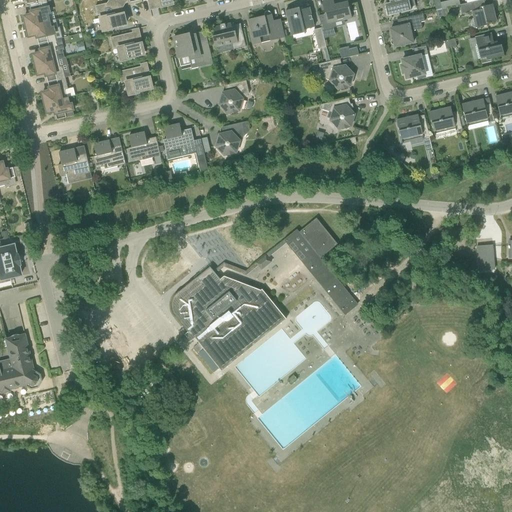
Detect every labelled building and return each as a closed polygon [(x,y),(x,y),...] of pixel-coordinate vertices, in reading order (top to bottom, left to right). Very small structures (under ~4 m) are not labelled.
[(126,24),(123,14),(122,15),(119,15),(118,11),(121,5),(112,0),(108,0),(107,4),(95,6),(97,15),(99,15),(103,32),(118,28),(117,26),(126,24)] [(333,0),(330,0),(322,2),(325,14),(318,16),(321,28),(324,39),(332,37),(330,26),(332,23),(352,18),(347,0),(345,0),(334,3),(333,0)] [(385,15),(387,14),(387,16),(411,10),(410,7),(415,6),(413,0),(387,0),(388,3),(384,4),(386,9),(384,10),(385,15)] [(433,0),(436,11),(442,9),(440,3),(439,0),(433,0)] [(476,28),(487,25),(487,23),(496,21),(492,4),(485,6),(483,0),(480,0),(459,5),(461,14),(469,12),(473,15),(476,28)] [(450,1),(440,3),(442,9),(447,8),(451,7),(450,1)] [(47,2),(29,6),(31,15),(24,16),(26,27),(49,21),(47,14),(50,13),(47,2)] [(299,8),(285,11),(291,36),(305,33),(304,30),(314,27),(309,8),(300,10),(299,8)] [(271,14),(270,13),(270,12),(269,12),(268,11),(267,11),(266,12),(265,12),(265,13),(264,13),(264,14),(264,15),(264,16),(248,20),(254,45),(261,43),(260,37),(269,35),(270,41),(284,38),(280,19),(273,21),(271,14)] [(390,29),(393,39),(392,39),(391,40),(391,41),(391,42),(391,43),(392,44),(393,45),(394,45),(395,47),(413,43),(411,32),(422,29),(421,22),(425,21),(423,14),(400,19),(401,26),(390,29)] [(36,35),(38,44),(56,40),(53,29),(57,28),(55,20),(49,21),(26,27),(29,37),(36,35)] [(224,24),(223,24),(221,24),(221,25),(220,25),(220,26),(212,28),(214,36),(212,36),(215,47),(232,43),(233,50),(246,47),(242,32),(241,32),(242,32),(236,34),(234,25),(231,26),(231,24),(225,25),(225,24),(224,24)] [(326,48),(324,39),(321,28),(314,30),(318,49),(323,48),(326,48)] [(135,56),(144,54),(140,39),(136,41),(134,32),(110,38),(112,47),(117,46),(121,61),(136,58),(135,56)] [(493,41),(491,33),(475,37),(482,64),(491,62),(490,60),(504,56),(501,45),(498,46),(497,40),(493,41)] [(173,38),(178,58),(190,55),(191,59),(195,58),(196,64),(212,61),(207,39),(197,42),(195,35),(190,36),(190,34),(173,38)] [(56,40),(38,44),(40,53),(33,55),(35,65),(58,60),(56,52),(62,51),(63,48),(63,45),(60,44),(57,45),(56,40)] [(426,75),(423,62),(422,56),(428,54),(426,46),(413,49),(415,57),(402,60),(403,65),(401,66),(403,74),(405,73),(406,78),(417,76),(418,80),(426,78),(425,75),(426,75)] [(348,47),(344,48),(338,49),(341,59),(358,55),(357,47),(349,49),(348,47)] [(58,60),(35,65),(38,75),(45,73),(47,82),(65,78),(62,66),(60,67),(58,60)] [(329,62),(327,62),(285,72),(287,81),(290,84),(297,82),(298,78),(298,77),(320,72),(321,78),(329,80),(338,90),(350,87),(354,75),(345,66),(338,67),(336,60),(329,62)] [(148,74),(144,75),(142,67),(118,72),(121,81),(125,80),(129,96),(144,92),(143,90),(152,88),(148,74)] [(65,78),(47,82),(50,91),(42,93),(44,103),(67,98),(67,97),(75,95),(73,88),(68,90),(65,78)] [(228,85),(229,91),(222,93),(219,105),(227,114),(239,111),(243,99),(249,94),(246,81),(228,85)] [(89,93),(92,105),(97,103),(95,91),(89,93)] [(511,92),(495,96),(500,116),(511,112),(511,92)] [(291,96),(285,101),(291,107),(296,102),(291,96)] [(69,105),(67,98),(44,103),(47,113),(54,112),(57,120),(66,118),(66,116),(72,115),(71,110),(73,110),(71,104),(69,105)] [(471,102),(461,105),(466,124),(487,119),(488,123),(491,122),(492,124),(495,123),(494,122),(490,104),(484,105),(483,99),(474,101),(471,102)] [(339,107),(337,101),(320,105),(321,110),(329,112),(327,118),(330,119),(330,120),(331,122),(331,124),(335,128),(337,127),(339,129),(341,129),(342,131),(348,129),(349,127),(351,127),(354,115),(346,105),(339,107)] [(460,121),(459,119),(458,111),(452,113),(450,107),(429,112),(433,132),(454,127),(455,131),(462,129),(461,126),(460,121)] [(418,115),(396,120),(401,139),(422,134),(423,139),(429,137),(425,119),(419,121),(418,115)] [(219,135),(215,147),(224,156),(236,153),(240,141),(245,136),(242,123),(225,127),(226,133),(222,134),(219,135)] [(202,147),(200,140),(194,141),(191,129),(184,130),(185,135),(182,136),(179,124),(164,128),(167,139),(163,140),(168,160),(182,157),(180,151),(202,147)] [(147,144),(146,140),(144,132),(129,136),(131,148),(128,149),(131,160),(139,158),(140,161),(154,158),(160,156),(159,148),(153,150),(151,143),(147,144)] [(506,139),(499,141),(501,148),(508,146),(506,139)] [(112,152),(109,141),(94,144),(96,156),(93,157),(96,169),(104,167),(105,169),(116,166),(116,167),(125,165),(121,146),(114,147),(115,152),(112,152)] [(77,161),(74,149),(59,153),(61,164),(58,165),(61,177),(66,176),(68,184),(92,178),(90,173),(86,154),(79,156),(80,160),(77,161)] [(1,162),(0,162),(0,186),(4,186),(4,188),(10,187),(9,186),(14,185),(12,178),(20,176),(18,166),(3,170),(1,162)] [(100,189),(95,190),(96,197),(104,195),(103,191),(100,189)] [(67,194),(60,196),(62,203),(68,201),(67,194)] [(289,237),(286,239),(287,239),(289,242),(294,239),(294,238),(299,234),(313,252),(301,261),(313,276),(328,294),(329,294),(341,309),(340,309),(345,315),(357,305),(354,301),(322,261),(319,258),(336,244),(316,219),(299,233),(297,231),(291,236),(289,237)] [(31,222),(24,224),(26,235),(34,233),(31,222)] [(287,239),(286,239),(245,272),(224,263),(216,270),(214,271),(216,274),(224,268),(246,276),(258,266),(262,270),(271,262),(268,258),(286,243),(301,261),(313,252),(299,234),(294,238),(294,239),(289,242),(287,239)] [(0,280),(20,276),(18,265),(19,265),(16,255),(15,255),(13,244),(0,247),(0,280)] [(494,270),(492,246),(476,247),(478,271),(494,270)] [(171,304),(171,307),(171,310),(172,312),(173,315),(175,317),(183,326),(186,329),(188,332),(186,334),(185,335),(190,342),(192,340),(195,338),(199,343),(193,348),(213,373),(219,368),(221,371),(286,319),(271,301),(262,290),(261,291),(241,283),(224,277),(219,278),(218,276),(216,274),(214,271),(210,267),(196,278),(178,293),(176,295),(174,297),(172,299),(172,302),(171,304)] [(10,360),(0,362),(0,391),(1,391),(2,394),(10,392),(9,389),(25,386),(31,389),(38,388),(42,382),(40,375),(34,371),(25,334),(16,337),(5,339),(10,360)] [(297,380),(293,375),(287,380),(291,385),(297,380)]
